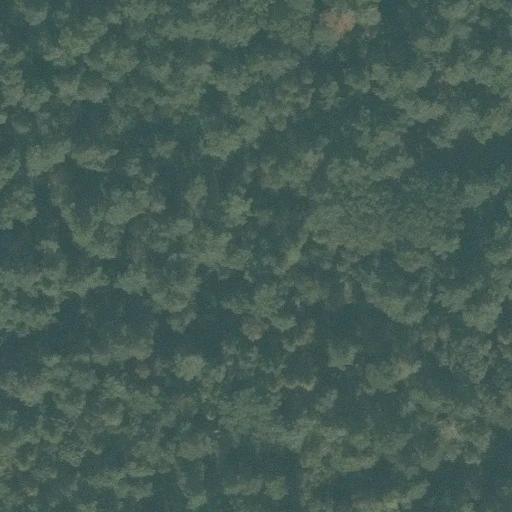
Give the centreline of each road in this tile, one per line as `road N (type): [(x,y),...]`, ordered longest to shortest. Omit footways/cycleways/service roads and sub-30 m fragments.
road 1 (track): [(5,511),(106,432),(128,378),(125,298),(103,249),(0,113)]
road 2 (track): [(103,249),(250,188),(511,154)]
road 3 (track): [(511,426),(349,511)]
road 4 (track): [(197,511),(106,432)]
